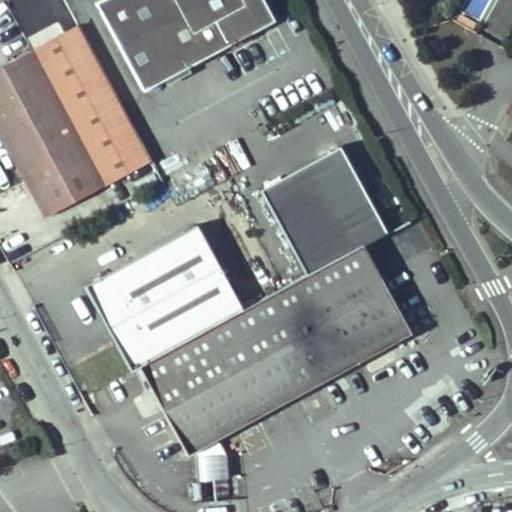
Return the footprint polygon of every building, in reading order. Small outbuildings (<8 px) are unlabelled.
[(251,35),(231,0),(104,0),(72,18),(120,106),(251,35)] [(53,34),(0,63),(74,197),(126,169),(53,34)] [(0,62),(0,207),(13,231),(74,197),(0,63),(0,62)] [(370,243),(324,158),(243,201),(289,287),(347,256),(370,243)] [(117,380),(218,326),(174,242),(62,302),(74,325),(85,326),(90,355),(106,385),(117,380)] [(218,326),(117,380),(167,469),(173,466),(197,452),(394,344),(347,256),(289,287),(218,326)] [(292,400),(282,406),(301,438),(311,432),(292,400)] [(197,452),(173,466),(177,473),(179,511),(211,511),(208,469),(197,452)]
